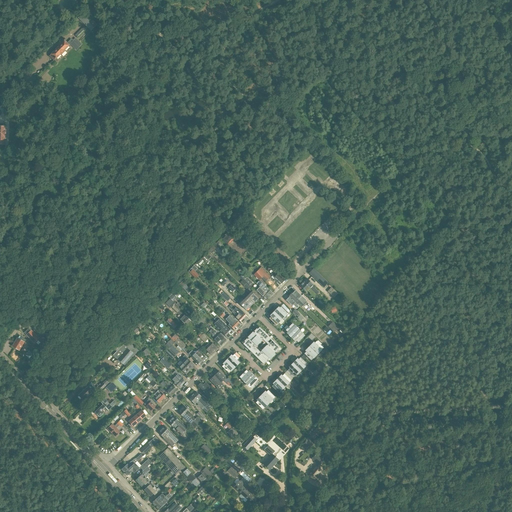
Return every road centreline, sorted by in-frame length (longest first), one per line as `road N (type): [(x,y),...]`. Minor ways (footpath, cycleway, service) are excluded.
road 1 (track): [(497,461),(488,408),(434,314),(436,296),(499,201),(467,135),(449,0)]
road 2 (track): [(9,179),(55,144),(82,148),(105,169),(153,143),(151,89),(204,40)]
road 3 (residential): [(103,471),(231,342)]
road 4 (track): [(105,169),(134,202),(173,204),(224,234)]
road 5 (residential): [(231,342),(268,378),(294,351),(257,315)]
